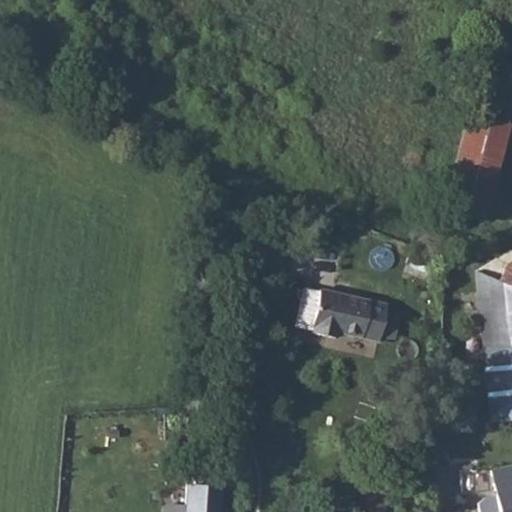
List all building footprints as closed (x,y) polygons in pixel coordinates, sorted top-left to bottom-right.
[(443,206),(487,218),(511,126),(511,121),(470,110),(443,206)] [(511,288),(470,271),(486,423),(511,420),(511,288)] [(313,289),(305,327),(308,328),(307,335),(329,340),(332,332),(375,341),(383,305),(313,289)] [(450,496),(451,505),(461,502),(470,490),(469,454),(455,454),(455,492),(450,496)] [(473,506),(474,511),(511,511),(511,463),(485,470),(490,495),(481,498),(473,506)] [(180,488),(178,511),(211,511),(213,490),(180,488)]
